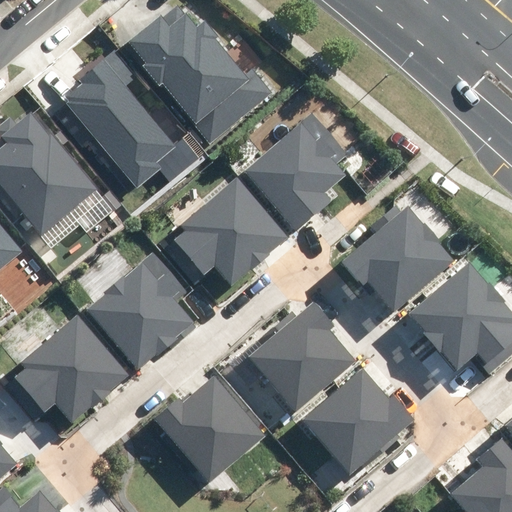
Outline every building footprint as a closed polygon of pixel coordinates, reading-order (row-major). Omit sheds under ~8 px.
[(271,154),(269,151),(244,173),(293,228),(326,199),(322,194),(341,178),(331,166),(345,154),(310,115),(291,132),(293,135),(271,154)] [(281,237),(232,182),(207,204),(211,208),(187,230),(181,223),(158,244),(191,281),(211,264),(224,278),(254,251),(259,257),(281,237)] [(359,283),(364,279),(390,309),(446,260),(415,224),(410,228),(392,208),(370,226),(376,233),(341,262),(359,283)] [(184,292),(149,254),(88,309),(144,371),(196,324),(175,300),(184,292)] [(45,288),(21,259),(0,275),(0,296),(14,313),(45,288)] [(486,291),(464,267),(409,317),(427,336),(432,332),(440,340),(437,344),(457,366),(471,353),(487,370),(511,346),(511,325),(506,330),(477,299),(486,291)] [(292,419),(352,367),(358,362),(328,329),(334,324),(313,300),(242,362),(292,419)] [(136,379),(79,312),(77,310),(0,374),(0,377),(40,425),(55,413),(72,433),(136,379)] [(298,419),(332,460),(345,449),(360,468),(393,441),(390,434),(410,418),(364,364),(298,419)] [(269,438),(214,375),(186,399),(181,393),(147,421),(207,491),(269,438)] [(511,511),(511,461),(488,433),(435,478),(462,510),(460,511),(511,511)] [(0,485),(23,465),(0,438),(0,485)] [(0,511),(57,511),(40,491),(19,508),(10,496),(0,503),(0,511)]
